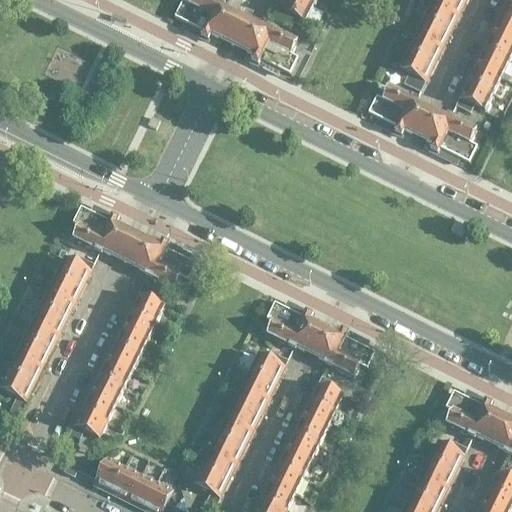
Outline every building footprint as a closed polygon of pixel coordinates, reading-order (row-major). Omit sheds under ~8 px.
[(297,46),(275,35),(276,34),(269,30),(268,33),(246,23),(224,11),(226,9),(218,6),(218,7),(204,0),(194,0),(190,9),(183,5),(175,21),(186,27),(183,32),(208,44),(211,39),(234,50),(254,60),(251,66),(276,78),(279,73),(290,78),(298,62),(291,58),(297,46)] [(304,25),(312,9),(295,0),(287,0),(285,6),(283,5),(279,12),(293,19),(304,25)] [(295,0),(312,9),(316,0),(295,0)] [(461,12),(465,4),(457,0),(436,0),(433,8),(459,21),(463,13),(461,12)] [(511,27),(511,7),(506,4),(503,12),(505,13),(500,21),(511,27)] [(455,29),(459,21),(433,8),(425,24),(449,36),(453,28),(455,29)] [(287,30),(293,19),(279,12),(278,11),(277,13),(273,23),(287,30)] [(511,47),(511,27),(500,21),(496,30),(494,29),(490,37),(511,47)] [(445,45),(449,36),(425,24),(417,40),(443,54),(447,46),(445,45)] [(509,66),(511,59),(511,47),(490,37),(487,44),(489,45),(484,54),(509,66)] [(439,61),(443,54),(417,40),(409,56),(433,69),(437,60),(439,61)] [(501,82),(509,66),(484,54),(480,62),(478,61),(474,69),(501,82)] [(429,77),(433,69),(409,56),(401,73),(410,77),(426,85),(427,86),(431,78),(429,77)] [(493,98),(501,82),(474,69),(471,77),(473,78),(468,86),(493,98)] [(420,96),(426,85),(410,77),(404,88),(420,96)] [(485,114),(493,98),(468,86),(464,94),(462,93),(458,101),(460,102),(476,110),(485,114)] [(476,134),(454,124),(455,123),(448,119),(447,121),(442,119),(435,116),(418,107),(419,105),(412,101),(412,102),(390,92),(384,104),(377,101),(369,117),(379,122),(377,128),(402,140),(405,135),(422,143),(433,149),(430,154),(456,167),(458,161),(469,167),(477,150),(470,147),(476,134)] [(81,118),(90,100),(77,94),(68,112),(81,118)] [(476,110),(460,102),(456,109),(472,117),(476,110)] [(151,119),(147,128),(156,132),(160,124),(151,119)] [(198,262),(163,245),(160,251),(139,241),(117,229),(120,223),(94,211),(92,216),(80,210),(79,212),(80,213),(74,226),(73,225),(72,227),(80,231),(73,245),(75,245),(76,244),(84,249),(96,254),(95,255),(102,259),(103,257),(126,268),(146,278),(145,280),(152,284),(153,283),(174,293),(181,281),(188,284),(198,262)] [(467,231),(455,225),(453,230),(450,234),(462,240),(465,235),(467,231)] [(90,276),(94,268),(80,261),(76,268),(90,276)] [(92,276),(90,276),(76,268),(65,263),(57,280),(82,292),(86,283),(88,284),(92,276)] [(77,300),(82,292),(57,280),(49,296),(76,309),(79,301),(77,300)] [(72,317),(76,309),(49,296),(41,312),(66,324),(70,316),(72,317)] [(156,329),(164,312),(137,299),(133,307),(135,308),(131,317),(156,329)] [(37,306),(28,301),(26,305),(35,309),(37,306)] [(35,309),(26,305),(25,308),(34,313),(35,309)] [(367,346),(342,333),(339,339),(326,332),(318,328),(310,325),(313,319),(288,307),(285,312),(275,307),(267,323),(274,327),(268,339),(289,350),(289,351),(296,354),(297,352),(312,360),(326,366),(325,369),(332,372),(332,371),(354,382),(360,369),(367,373),(375,357),(364,351),(367,346)] [(62,333),(66,324),(41,312),(33,328),(60,341),(63,334),(62,333)] [(148,345),(156,329),(131,317),(127,325),(125,324),(121,332),(148,345)] [(56,349),(60,341),(33,328),(25,344),(50,357),(54,348),(56,349)] [(140,361),(148,345),(121,332),(118,339),(119,340),(115,349),(140,361)] [(46,365),(50,357),(25,344),(17,361),(44,374),(48,366),(46,365)] [(132,377),(140,361),(115,349),(111,357),(109,356),(105,364),(132,377)] [(284,372),(288,364),(273,357),(270,364),(284,372)] [(284,372),(270,364),(259,359),(251,376),(275,388),(280,379),(282,380),(285,372),(284,372)] [(40,381),(44,374),(17,361),(9,377),(34,389),(38,380),(40,381)] [(124,393),(132,377),(105,364),(102,372),(103,373),(99,381),(124,393)] [(271,396),(275,388),(251,376),(243,392),(269,405),(273,397),(271,396)] [(30,397),(34,389),(9,377),(1,393),(17,401),(27,406),(28,406),(32,398),(30,397)] [(116,409),(124,393),(99,381),(95,390),(93,389),(89,396),(116,409)] [(333,396),(336,388),(322,381),(318,389),(333,396)] [(333,396),(318,389),(317,388),(313,396),(315,397),(311,405),(335,417),(343,401),(333,396)] [(266,412),(269,405),(243,392),(235,408),(259,420),(264,411),(266,412)] [(108,426),(116,409),(89,396),(86,404),(88,405),(83,414),(108,426)] [(511,424),(504,421),(490,413),(492,408),(467,396),(465,401),(455,396),(447,412),(454,416),(448,429),(470,439),(469,440),(475,443),(476,441),(492,449),(505,455),(504,457),(507,459),(498,477),(511,484),(511,424)] [(25,409),(27,406),(17,401),(15,405),(25,409)] [(23,413),(25,409),(15,405),(13,408),(23,413)] [(327,433),(335,417),(311,405),(307,414),(305,413),(301,420),(327,433)] [(21,417),(23,413),(13,408),(11,412),(21,417)] [(255,428),(259,420),(235,408),(227,424),(253,437),(257,429),(255,428)] [(21,417),(11,412),(10,416),(20,421),(21,417)] [(100,442),(108,426),(83,414),(79,422),(77,421),(73,429),(74,429),(84,434),(100,442)] [(20,421),(10,416),(8,419),(18,424),(20,421)] [(18,424),(8,419),(6,423),(16,428),(18,424)] [(319,449),(327,433),(301,420),(297,428),(299,429),(295,437),(319,449)] [(249,445),(253,437),(227,424),(219,440),(243,452),(248,444),(249,445)] [(84,434),(74,429),(72,433),(82,438),(84,434)] [(82,438),(72,433),(70,437),(80,442),(82,438)] [(78,445),(80,442),(70,437),(69,440),(78,445)] [(311,466),(319,449),(295,437),(291,446),(289,445),(285,453),(311,466)] [(78,445),(69,440),(67,444),(77,449),(78,445)] [(239,461),(243,452),(219,440),(211,456),(237,469),(241,462),(239,461)] [(77,449),(67,444),(65,448),(75,453),(77,449)] [(463,460),(467,453),(452,446),(449,453),(463,460)] [(75,453),(65,448),(63,452),(73,456),(75,453)] [(463,460),(449,453),(438,448),(430,464),(455,476),(459,468),(461,469),(465,461),(463,460)] [(303,482),(311,466),(285,453),(281,460),(283,461),(279,470),(303,482)] [(234,477),(237,469),(211,456),(203,472),(227,484),(232,476),(234,477)] [(112,497),(124,472),(107,464),(102,475),(97,484),(94,491),(102,495),(103,493),(112,497)] [(450,485),(455,476),(430,464),(422,480),(449,493),(452,486),(450,485)] [(69,478),(74,468),(68,465),(63,475),(69,478)] [(82,477),(87,467),(82,465),(79,470),(77,474),(77,475),(82,477)] [(88,480),(92,470),(87,467),(82,477),(88,480)] [(77,474),(79,470),(74,468),(69,478),(74,481),(77,475),(77,474)] [(95,476),(97,472),(92,470),(88,480),(92,482),(95,476)] [(295,498),(303,482),(279,470),(275,478),(273,477),(269,485),(295,498)] [(97,484),(102,475),(97,472),(95,476),(92,482),(97,484)] [(127,507),(140,480),(124,472),(112,497),(120,501),(119,503),(127,507)] [(223,493),(227,484),(203,472),(195,489),(211,497),(221,501),(221,502),(225,494),(223,493)] [(511,504),(511,484),(498,477),(496,476),(492,484),(494,485),(490,494),(511,504)] [(142,511),(144,511),(156,488),(140,480),(127,507),(135,511),(136,509),(142,511)] [(445,501),(449,493),(422,480),(414,497),(439,509),(443,500),(445,501)] [(283,511),(288,511),(295,498),(269,485),(265,493),(267,494),(263,502),(283,511)] [(164,511),(168,506),(173,496),(156,488),(144,511),(164,511)] [(486,511),(511,511),(511,510),(511,504),(490,494),(486,502),(484,501),(480,509),(486,511)] [(219,505),(221,501),(211,497),(209,500),(219,505)] [(436,511),(439,509),(414,497),(406,511),(436,511)] [(219,505),(209,500),(207,504),(217,509),(219,505)] [(283,511),(263,502),(259,510),(257,509),(255,511),(283,511)]
